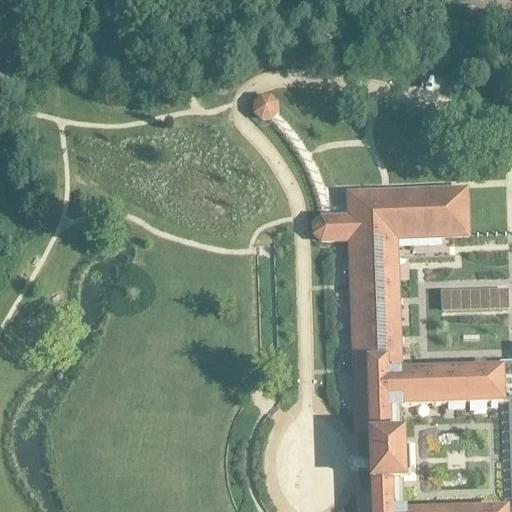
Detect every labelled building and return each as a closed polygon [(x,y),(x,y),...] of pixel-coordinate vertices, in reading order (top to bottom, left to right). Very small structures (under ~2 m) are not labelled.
[(259,99),(252,107),(252,118),(260,125),(271,125),(278,117),(278,106),(270,99),(259,99)] [(350,222),(334,222),(330,222),(323,222),(321,223),(315,229),(315,237),(322,243),(351,242),(357,434),(370,434),(371,459),(371,464),(372,469),(372,493),(359,494),(359,511),(511,511),(511,364),(499,364),(500,373),(402,376),(401,344),(398,344),(394,241),(467,238),(465,195),(398,197),(381,197),(351,198),(351,197),(349,197),(350,222)] [(462,293),(462,312),(484,312),(483,292),(462,293)] [(483,292),(484,312),(508,311),(508,292),(483,292)] [(441,293),(441,313),(462,312),(462,293),(441,293)]
